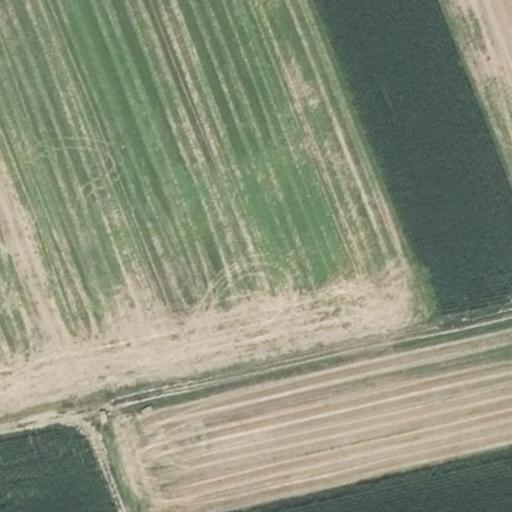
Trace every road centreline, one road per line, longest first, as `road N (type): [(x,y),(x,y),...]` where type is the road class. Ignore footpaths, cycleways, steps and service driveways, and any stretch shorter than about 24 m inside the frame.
road 1 (track): [(82,416),(511,312)]
road 2 (track): [(119,511),(82,416),(0,433)]
